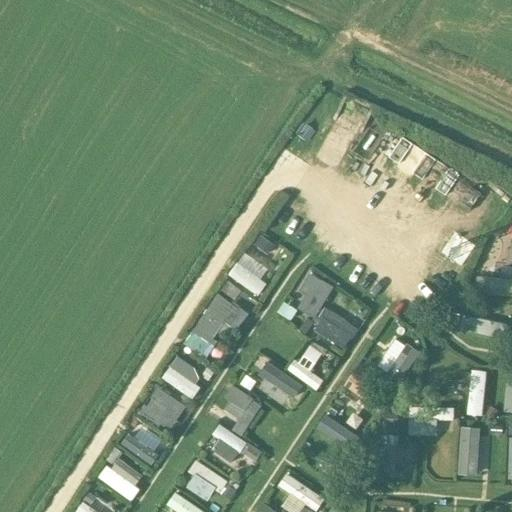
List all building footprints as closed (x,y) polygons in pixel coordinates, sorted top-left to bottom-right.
[(311,114),(289,144),(302,154),(324,123),(311,114)] [(451,191),(460,167),(397,142),(391,158),(410,165),(407,174),(451,191)] [(266,253),(274,244),(263,234),(255,243),(266,253)] [(270,285),(238,264),(229,278),(261,299),(270,285)] [(511,279),(477,278),(476,295),(511,297),(511,279)] [(319,279),(301,310),(313,318),(331,286),(319,279)] [(249,318),(217,297),(208,311),(240,332),(249,318)] [(284,301),(278,311),(290,319),(297,308),(284,301)] [(293,318),(310,328),(315,319),(298,309),(293,318)] [(462,330),(501,338),(504,324),(465,316),(462,330)] [(205,317),(188,343),(202,352),(219,325),(205,317)] [(353,337),(324,318),(316,330),(344,349),(353,337)] [(411,345),(388,377),(400,386),(422,353),(411,345)] [(295,361),(288,371),(317,391),(324,381),(295,361)] [(301,383),(269,362),(260,376),(292,397),(301,383)] [(202,387),(169,366),(160,380),(193,401),(202,387)] [(387,396),(354,374),(346,386),(379,408),(387,396)] [(472,374),(469,413),(483,415),(487,376),(472,374)] [(233,387),(226,397),(255,417),(262,407),(233,387)] [(158,388),(141,414),(155,423),(172,397),(158,388)] [(412,422),(451,423),(452,409),(412,407),(412,422)] [(359,438),(327,417),(319,428),(351,450),(359,438)] [(220,426),(213,435),(242,456),(249,446),(220,426)] [(161,454),(129,433),(120,446),(152,467),(161,454)] [(466,433),(463,472),(477,473),(480,434),(466,433)] [(365,478),(386,444),(373,437),(353,470),(365,478)] [(197,462),(190,472),(220,492),(226,482),(197,462)] [(139,488),(107,467),(98,481),(130,501),(139,488)] [(323,497),(290,475),(282,487),(315,509),(323,497)] [(199,511),(175,495),(168,505),(178,511),(199,511)] [(100,511),(83,501),(75,511),(100,511)]
